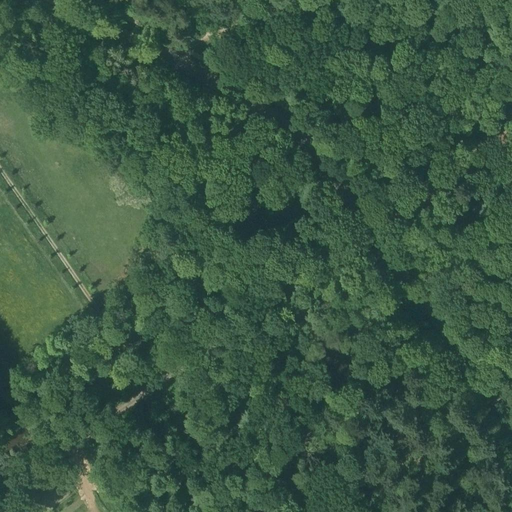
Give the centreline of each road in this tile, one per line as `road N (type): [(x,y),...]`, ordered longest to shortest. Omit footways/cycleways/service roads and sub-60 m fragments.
road 1 (tertiary): [(511,425),(322,159),(277,119),(52,0)]
road 2 (track): [(0,169),(153,387),(374,232)]
road 3 (track): [(153,387),(0,501)]
road 4 (track): [(511,132),(374,232)]
road 5 (track): [(177,44),(296,0)]
